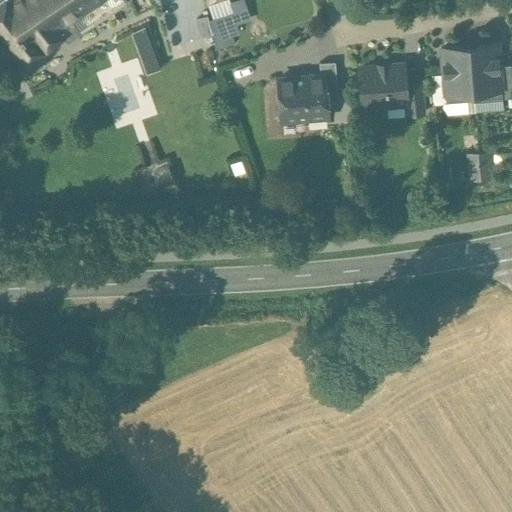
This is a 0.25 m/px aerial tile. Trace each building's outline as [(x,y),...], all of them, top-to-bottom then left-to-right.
[(24,0),(15,0),(9,4),(5,0),(0,4),(0,33),(26,66),(62,37),(63,36),(51,20),(44,25),(24,0)] [(121,0),(24,0),(44,25),(51,20),(63,36),(62,37),(66,44),(124,4),(121,0)] [(245,0),(227,0),(209,5),(219,40),(241,34),(238,24),(251,21),(245,0)] [(146,73),(159,68),(145,26),(131,31),(146,73)] [(476,43),(462,45),(462,47),(441,48),(446,104),(502,99),(501,90),(499,67),(497,44),(476,46),(476,43)] [(335,63),(319,63),(320,75),(324,75),(325,89),(337,88),(335,63)] [(403,66),(360,69),(363,104),(386,102),(389,105),(407,103),(405,80),(403,66)] [(511,78),(511,66),(499,67),(501,90),(511,89),(511,78)] [(320,75),(278,79),(279,94),(276,98),(277,104),(281,107),(282,121),(328,117),(325,89),(324,75),(320,75)] [(420,78),(405,80),(407,103),(410,103),(411,115),(423,114),(420,78)] [(511,89),(501,90),(502,99),(511,98),(511,89)] [(489,158),(469,160),(470,180),(490,178),(489,158)]
